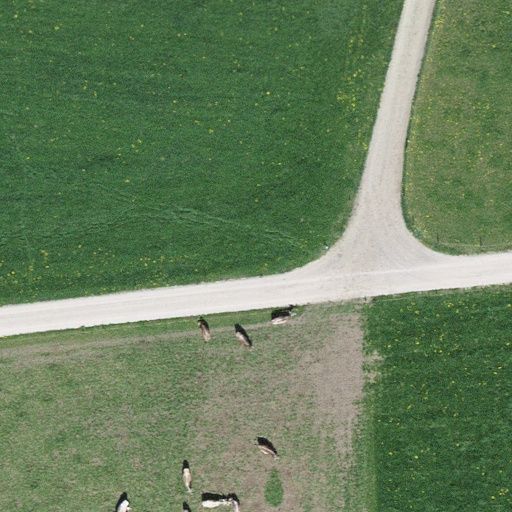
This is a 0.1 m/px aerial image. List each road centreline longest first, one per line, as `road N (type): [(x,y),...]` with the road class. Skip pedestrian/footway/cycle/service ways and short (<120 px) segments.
road 1 (track): [(511,259),(0,321)]
road 2 (track): [(420,0),(351,279)]
